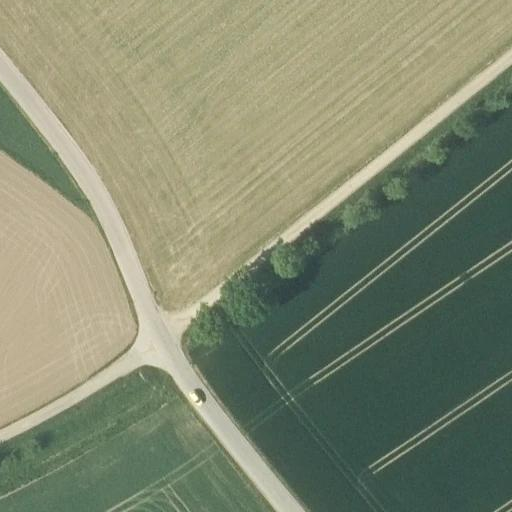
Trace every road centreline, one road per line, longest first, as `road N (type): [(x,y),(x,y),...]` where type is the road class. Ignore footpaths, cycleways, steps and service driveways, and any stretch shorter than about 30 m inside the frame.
road 1 (unclassified): [(0,60),(112,218),(160,343),(290,511)]
road 2 (track): [(160,343),(511,63)]
